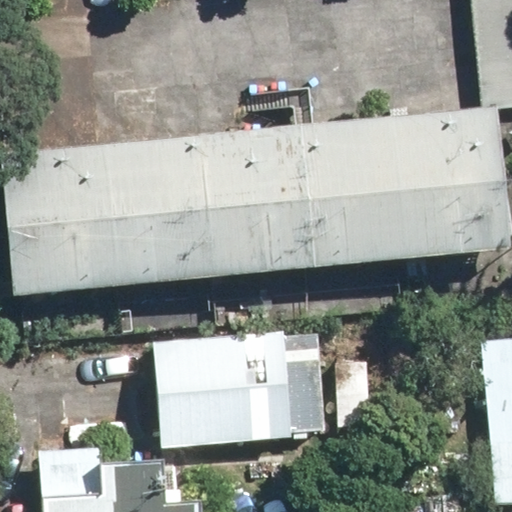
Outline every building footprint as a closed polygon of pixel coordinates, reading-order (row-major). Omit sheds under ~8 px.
[(511,0),(460,0),(472,109),(511,104),(511,0)] [(497,110),(3,154),(16,297),(510,253),(497,110)] [(311,330),(145,343),(153,442),(318,429),(311,330)] [(511,335),(474,339),(488,504),(511,501),(511,335)] [(369,355),(337,357),(341,423),(373,421),(369,355)] [(100,448),(41,451),(43,511),(199,511),(199,503),(166,505),(164,458),(100,460),(100,448)]
